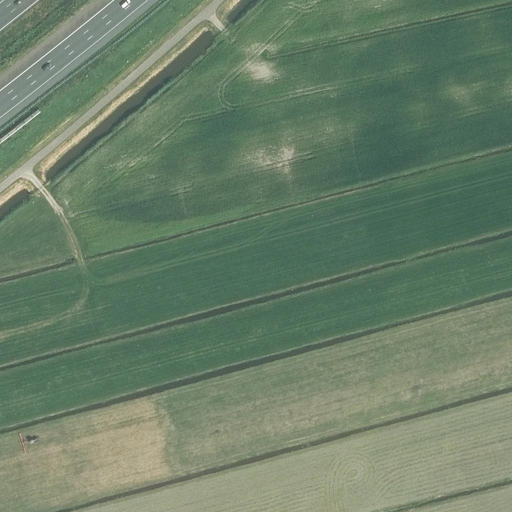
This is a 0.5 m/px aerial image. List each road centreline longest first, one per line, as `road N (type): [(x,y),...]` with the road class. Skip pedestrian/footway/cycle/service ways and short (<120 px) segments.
road 1 (unclassified): [(0,187),(218,0)]
road 2 (motorway): [(0,105),(133,0)]
